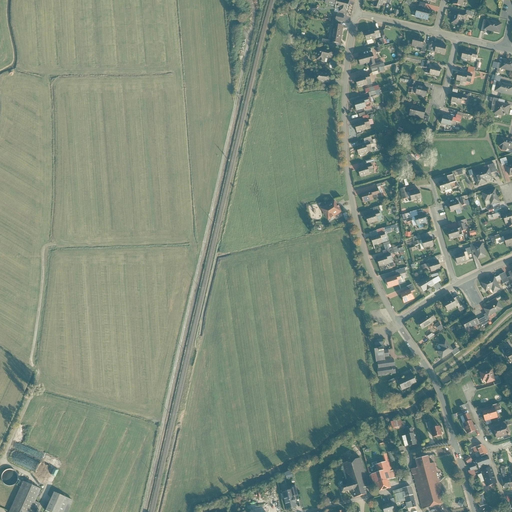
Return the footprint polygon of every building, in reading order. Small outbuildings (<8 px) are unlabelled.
[(322,0),(322,2),(336,6),(334,12),(346,16),(350,0),(348,0),(322,0)] [(388,0),(373,0),(373,4),(375,4),(374,7),(380,9),(381,6),(383,6),(384,3),(387,4),(388,0)] [(430,12),(417,9),(415,18),(429,20),(430,12)] [(466,13),(454,11),(451,24),(461,26),(463,20),(467,21),(468,15),(474,16),(475,12),(467,10),(466,13)] [(502,23),(487,20),(485,31),(501,34),(502,23)] [(333,23),(332,32),(343,34),(345,25),(333,23)] [(383,29),(365,32),(367,40),(385,37),(383,29)] [(332,32),(330,42),(342,44),(343,34),(332,32)] [(425,39),(414,37),(411,48),(423,50),(425,39)] [(445,54),(447,46),(436,43),(435,52),(445,54)] [(335,50),(319,47),(317,61),(325,62),(326,58),(333,60),(335,50)] [(478,52),(463,49),(461,59),(472,61),(473,57),(477,58),(478,52)] [(373,52),(358,56),(361,65),(369,63),(370,65),(376,64),(373,52)] [(511,60),(503,59),(502,64),(493,62),(492,67),(511,71),(511,60)] [(430,61),(422,60),(421,67),(426,68),(425,74),(440,77),(442,68),(429,66),(430,61)] [(330,72),(317,70),(316,81),(329,83),(330,72)] [(473,76),(458,72),(458,75),(456,81),(466,83),(467,79),(472,80),(473,76)] [(370,74),(356,78),(358,87),(372,84),(370,74)] [(501,77),(495,75),(493,81),(497,82),(496,86),(493,85),(492,90),(511,95),(511,85),(500,82),(501,77)] [(418,82),(411,80),(409,87),(412,88),(410,93),(426,98),(428,91),(416,87),(418,82)] [(379,90),(375,91),(374,88),(367,90),(368,97),(380,94),(379,90)] [(449,102),(465,105),(467,96),(451,93),(449,102)] [(370,100),(354,104),(356,112),(372,108),(370,100)] [(511,105),(496,102),(494,114),(504,116),(505,114),(509,115),(511,105)] [(426,108),(411,104),(408,116),(423,119),(422,122),(429,123),(430,117),(424,115),(426,108)] [(454,117),(443,115),(441,124),(452,126),(453,121),(462,123),(463,116),(455,114),(454,117)] [(369,121),(354,125),(356,132),(371,129),(370,126),(374,125),(373,119),(369,120),(369,121)] [(511,138),(502,136),(498,150),(506,152),(507,148),(511,149),(511,138)] [(366,145),(357,147),(359,156),(373,152),(371,144),(374,143),(372,137),(364,139),(366,145)] [(506,158),(500,159),(501,166),(506,164),(509,176),(511,175),(511,162),(508,164),(506,158)] [(494,163),(489,165),(491,173),(497,171),(494,163)] [(372,164),(358,169),(360,177),(374,172),(372,164)] [(489,165),(473,170),(478,186),(488,183),(487,180),(493,178),(491,173),(489,165)] [(449,180),(438,183),(441,191),(452,189),(450,183),(456,182),(454,175),(448,177),(449,180)] [(495,188),(483,192),(481,192),(484,202),(490,200),(491,205),(500,202),(495,188)] [(379,190),(361,195),(364,202),(374,199),(373,196),(380,194),(379,190)] [(419,190),(405,193),(406,199),(411,198),(411,201),(422,198),(419,190)] [(334,200),(320,209),(328,221),(341,212),(334,200)] [(458,200),(448,203),(451,213),(456,211),(457,215),(462,213),(461,211),(467,209),(464,200),(458,202),(458,200)] [(380,211),(366,215),(369,224),(383,219),(380,211)] [(426,217),(415,220),(418,230),(425,228),(423,225),(428,223),(426,217)] [(466,220),(458,222),(460,228),(461,231),(469,229),(466,220)] [(460,228),(448,231),(450,240),(460,238),(459,236),(462,235),(461,231),(460,228)] [(385,233),(371,237),(373,245),(387,242),(385,233)] [(496,242),(495,239),(502,237),(501,234),(490,236),(492,243),(496,242)] [(511,234),(503,238),(507,247),(511,245),(511,234)] [(434,246),(431,237),(421,240),(414,242),(415,246),(420,245),(422,250),(434,246)] [(482,240),(470,244),(471,248),(473,251),(475,250),(478,260),(488,257),(482,240)] [(466,252),(454,255),(457,264),(470,261),(468,255),(473,254),(471,248),(465,249),(466,252)] [(387,255),(377,258),(379,268),(389,265),(389,268),(394,267),(393,262),(389,263),(388,258),(387,255)] [(440,261),(421,265),(422,273),(441,269),(440,261)] [(505,273),(495,278),(497,283),(502,280),(504,284),(509,282),(510,286),(511,284),(511,271),(508,273),(510,276),(507,278),(505,273)] [(400,275),(386,279),(389,289),(399,285),(399,283),(402,282),(400,275)] [(419,276),(415,278),(423,292),(435,286),(430,277),(422,281),(419,276)] [(494,276),(481,283),(486,292),(492,289),(493,293),(500,289),(497,283),(495,278),(494,276)] [(415,298),(412,292),(416,290),(413,284),(404,288),(406,291),(401,294),(405,303),(415,298)] [(453,298),(443,303),(448,313),(456,308),(463,304),(459,296),(454,299),(453,298)] [(499,301),(484,308),(488,317),(503,309),(499,301)] [(430,312),(417,321),(423,329),(436,320),(430,312)] [(475,315),(461,321),(466,331),(479,324),(477,320),(475,315)] [(485,317),(477,320),(479,324),(481,328),(488,324),(485,317)] [(446,339),(438,344),(441,349),(438,352),(442,359),(451,352),(453,355),(462,349),(458,343),(452,347),(446,339)] [(385,348),(375,349),(376,362),(377,362),(386,361),(385,348)] [(386,361),(377,362),(378,376),(396,374),(395,360),(386,361)] [(492,369),(480,372),(483,385),(493,382),(494,385),(500,384),(499,379),(495,380),(492,369)] [(413,374),(398,381),(402,391),(417,384),(413,374)] [(496,408),(483,411),(485,422),(498,419),(496,408)] [(469,413),(463,416),(466,422),(463,423),(467,434),(476,431),(469,413)] [(507,425),(494,428),(497,439),(510,435),(507,425)] [(441,426),(431,428),(433,438),(443,436),(441,426)] [(414,433),(402,436),(405,447),(417,444),(414,433)] [(487,455),(483,445),(472,449),(476,459),(487,455)] [(437,450),(438,456),(449,453),(448,447),(437,450)] [(429,456),(415,459),(417,468),(411,469),(422,509),(445,503),(435,463),(431,463),(429,456)] [(361,458),(342,464),(348,485),(341,487),(343,494),(352,491),(354,498),(367,495),(365,488),(370,487),(361,458)] [(387,461),(375,465),(378,472),(370,474),(374,486),(378,485),(380,491),(391,488),(389,480),(395,478),(393,471),(390,472),(387,461)] [(511,466),(503,467),(503,474),(511,473),(511,466)] [(491,467),(481,471),(481,474),(478,475),(481,484),(484,482),(486,487),(497,484),(491,467)] [(1,480),(2,482),(4,484),(7,486),(10,486),(12,486),(15,484),(17,482),(18,479),(18,476),(17,473),(15,471),(12,470),(9,469),(6,470),(4,472),(2,474),(1,477),(1,480)] [(291,470),(284,472),(286,479),(293,477),(291,470)] [(510,478),(503,479),(504,489),(511,487),(510,478)] [(23,481),(8,511),(35,511),(40,503),(35,501),(41,490),(23,481)] [(297,486),(289,488),(290,491),(283,493),(284,496),(283,497),(286,510),(298,507),(295,497),(300,495),(297,486)] [(411,486),(393,491),(396,504),(405,501),(407,509),(416,507),(411,486)] [(67,511),(73,500),(53,492),(45,511),(47,511),(67,511)] [(484,494),(477,496),(480,507),(488,504),(484,494)] [(393,503),(382,506),(383,511),(393,511),(395,511),(393,503)]
